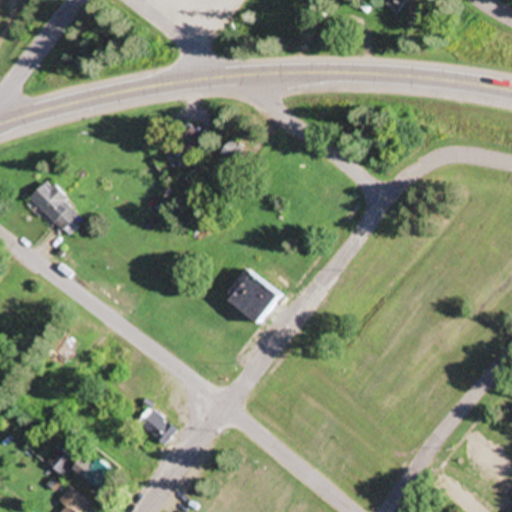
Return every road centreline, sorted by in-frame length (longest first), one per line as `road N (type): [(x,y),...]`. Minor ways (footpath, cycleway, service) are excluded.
road 1 (primary): [(0,127),(108,97),(267,75),(391,76),(511,90)]
road 2 (residential): [(464,155),(436,159),(412,175),(226,407)]
road 3 (residential): [(132,0),(392,199)]
road 4 (residential): [(226,407),(0,229)]
road 5 (residential): [(372,511),(511,355)]
road 6 (tertiary): [(354,511),(226,407)]
road 7 (tertiary): [(226,407),(148,511)]
road 8 (residential): [(0,103),(79,0)]
